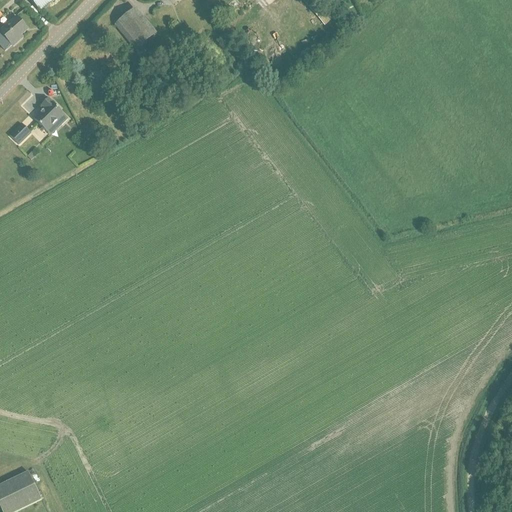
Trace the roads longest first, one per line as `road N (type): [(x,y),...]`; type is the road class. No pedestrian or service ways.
road 1 (track): [(470,511),(474,442),(511,381)]
road 2 (tertiary): [(0,95),(93,0)]
